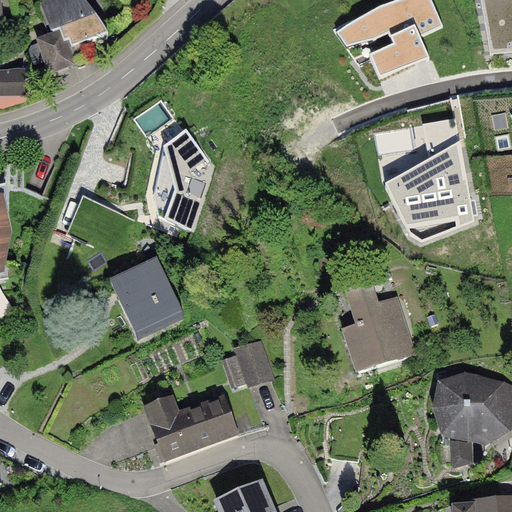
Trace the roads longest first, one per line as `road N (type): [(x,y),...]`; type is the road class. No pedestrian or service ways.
road 1 (residential): [(0,423),(132,483),(264,446),(296,469),(321,511)]
road 2 (residential): [(213,0),(110,89),(0,138)]
road 3 (residential): [(511,76),(422,92),(333,127)]
